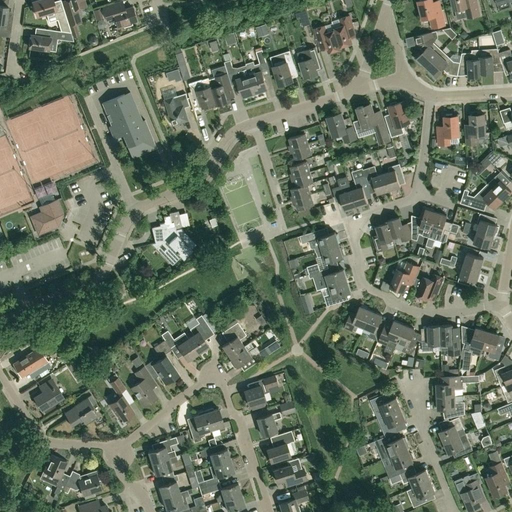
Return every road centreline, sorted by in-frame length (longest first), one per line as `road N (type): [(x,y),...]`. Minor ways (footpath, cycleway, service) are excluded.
road 1 (residential): [(0,318),(92,291),(133,213),(193,186),(230,137),(255,123)]
road 2 (residential): [(502,308),(432,317),(362,291),(348,224),(418,194)]
road 3 (residential): [(117,450),(43,442),(0,370)]
road 4 (residential): [(270,511),(218,374)]
road 5 (residential): [(456,511),(424,435),(416,378)]
road 6 (residential): [(117,450),(218,374)]
